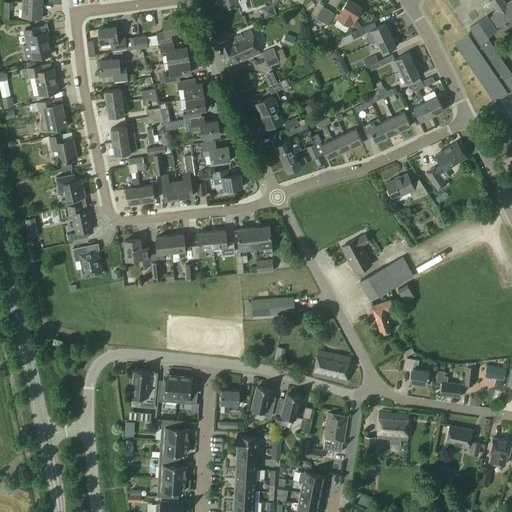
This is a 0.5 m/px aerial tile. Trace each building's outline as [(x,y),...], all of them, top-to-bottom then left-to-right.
[(363,7),(350,0),(347,0),(337,18),(351,27),(363,7)] [(511,25),(511,0),(507,4),(503,0),(490,0),(489,1),(496,11),(493,13),(493,15),(489,18),(487,15),(470,27),(473,31),(468,35),(456,43),(495,101),(511,89),(511,73),(487,37),(497,30),(496,28),(500,25),(504,31),(511,25)] [(43,3),(23,2),(22,17),(42,18),(43,3)] [(334,13),(323,6),(316,17),(328,24),(334,13)] [(146,16),(141,15),(137,17),(138,22),(142,24),(146,21),(146,16)] [(181,31),(178,17),(163,19),(165,31),(157,32),(159,44),(172,41),(171,33),(181,31)] [(377,40),(391,34),(385,22),(371,29),(377,40)] [(117,38),(116,26),(99,29),(101,43),(111,42),(113,50),(126,48),(125,37),(117,38)] [(365,33),(363,27),(350,32),(353,39),(365,33)] [(39,33),(38,28),(24,31),(27,44),(23,45),(26,59),(51,54),(46,32),(39,33)] [(260,53),(250,30),(229,39),(219,44),(229,67),(260,53)] [(283,41),(292,44),(295,36),(287,32),(283,41)] [(396,46),(396,45),(398,44),(395,39),(394,40),(391,34),(377,40),(372,43),(375,48),(380,46),(382,52),(396,46)] [(139,36),(141,48),(148,47),(146,35),(139,36)] [(141,48),(139,36),(133,37),(135,49),(141,48)] [(168,63),(189,60),(187,46),(175,48),(174,42),(160,45),(162,56),(164,56),(163,51),(166,51),(168,63)] [(274,51),(272,48),(262,52),(268,67),(284,60),(279,49),(274,51)] [(395,59),(400,70),(414,64),(409,52),(395,59)] [(367,66),(378,61),(375,54),(363,60),(367,66)] [(378,61),(367,66),(369,71),(395,59),(392,54),(378,61)] [(120,68),(119,58),(100,60),(102,75),(114,74),(114,80),(127,79),(126,68),(120,68)] [(191,72),(189,60),(168,63),(170,74),(167,75),(166,70),(164,70),(165,82),(177,80),(180,80),(179,74),(191,72)] [(414,64),(400,70),(395,73),(397,79),(403,76),(406,82),(420,76),(414,64)] [(41,71),(40,65),(28,68),(29,77),(35,76),(39,96),(59,92),(54,68),(41,71)] [(185,99),(204,96),(201,83),(196,83),(195,78),(180,80),(177,80),(178,87),(183,86),(185,99)] [(262,115),(278,108),(283,106),(277,91),(289,86),(286,79),(268,87),(272,96),(256,103),(258,108),(257,110),(259,114),(261,114),(262,115)] [(381,92),(384,97),(388,95),(389,96),(397,92),(395,87),(387,91),(386,88),(384,89),(381,81),(375,83),(379,93),(381,92)] [(425,86),(422,81),(411,86),(414,92),(425,86)] [(107,104),(122,101),(120,88),(105,90),(107,104)] [(142,98),(147,97),(157,96),(154,89),(141,91),(142,98)] [(370,99),(372,103),(384,97),(381,92),(379,93),(369,98),(370,99)] [(184,119),(201,116),(200,110),(206,109),(204,96),(185,99),(187,112),(182,112),(183,119),(184,119)] [(437,96),(425,102),(432,115),(444,110),(437,96)] [(52,105),(51,99),(34,103),(36,112),(43,110),(48,131),(67,127),(62,103),(52,105)] [(122,101),(107,104),(109,117),(124,114),(122,101)] [(432,115),(425,102),(414,107),(420,121),(432,115)] [(146,109),(147,116),(161,114),(160,107),(146,109)] [(6,118),(15,116),(13,108),(4,111),(6,118)] [(284,120),(278,108),(262,115),(262,116),(261,118),(263,122),(265,122),(267,127),(284,120)] [(393,117),(399,131),(411,126),(404,111),(393,117)] [(344,118),(341,113),(335,115),(338,121),(344,118)] [(163,121),(161,114),(147,116),(149,123),(163,121)] [(204,116),(201,116),(184,119),(187,132),(202,130),(203,137),(220,134),(217,120),(205,122),(204,116)] [(299,123),(296,117),(283,122),(287,129),(299,123)] [(399,131),(393,117),(381,122),(388,136),(399,131)] [(388,136),(381,122),(379,118),(374,121),(363,126),(369,137),(373,135),(376,142),(388,136)] [(320,127),(326,125),(323,119),(318,121),(320,127)] [(309,131),(306,124),(297,128),(300,135),(309,131)] [(111,128),(113,142),(135,138),(134,132),(127,133),(126,126),(111,128)] [(356,128),(344,134),(351,147),(363,142),(356,128)] [(321,141),(318,133),(311,136),(315,144),(321,141)] [(63,141),(62,134),(49,136),(52,151),(58,150),(61,163),(77,159),(73,139),(63,141)] [(153,135),(148,136),(149,144),(154,143),(154,141),(159,141),(158,134),(153,135)] [(351,147),(344,134),(333,139),(339,153),(351,147)] [(295,152),(302,149),(297,137),(289,140),(276,146),(282,159),(295,153),(295,152)] [(135,138),(113,142),(115,155),(130,153),(129,146),(136,145),(135,138)] [(328,158),(339,153),(333,139),(321,145),(328,158)] [(216,147),(215,140),(202,142),(204,156),(210,155),(211,163),(231,160),(228,145),(216,147)] [(466,156),(457,142),(435,156),(441,165),(436,168),(435,167),(426,172),(438,190),(446,184),(439,173),(444,170),(445,170),(466,156)] [(171,152),(170,144),(147,147),(148,155),(171,152)] [(193,169),(191,155),(190,145),(186,145),(188,156),(184,156),(186,170),(193,169)] [(319,155),(315,145),(307,148),(312,158),(319,155)] [(298,159),(295,153),(282,159),(288,172),(301,166),(301,165),(307,162),(305,156),(298,159)] [(164,173),(161,154),(153,155),(156,174),(164,173)] [(228,175),(227,168),(212,171),(214,184),(223,183),(224,190),(243,187),(241,173),(228,175)] [(183,179),(176,180),(179,198),(193,195),(189,170),(182,171),(183,179)] [(179,198),(176,180),(170,181),(168,173),(161,175),(165,200),(179,198)] [(411,182),(407,173),(386,183),(393,198),(410,191),(414,199),(428,192),(419,179),(411,182)] [(68,206),(76,204),(74,198),(85,196),(81,179),(76,180),(74,174),(56,178),(58,190),(65,189),(67,200),(66,200),(67,206),(68,206)] [(156,174),(150,175),(151,184),(139,186),(142,202),(155,200),(154,194),(159,193),(156,174)] [(138,179),(138,178),(132,179),(133,187),(126,188),(128,204),(142,202),(139,186),(138,179)] [(206,193),(204,182),(196,183),(198,195),(206,193)] [(81,203),(76,204),(68,206),(70,213),(72,213),(76,233),(92,230),(88,209),(83,210),(81,203)] [(270,225),(253,227),(255,247),(265,246),(265,253),(273,252),(270,225)] [(246,248),(255,247),(253,227),(238,229),(240,248),(234,249),(235,254),(237,274),(244,273),(242,262),(248,261),(246,248)] [(211,231),(213,247),(221,247),(222,255),(235,254),(234,249),(234,242),(227,242),(226,230),(211,231)] [(213,247),(211,231),(197,233),(198,245),(192,246),(193,258),(206,257),(205,248),(213,247)] [(169,235),(171,252),(179,251),(180,257),(185,257),(185,250),(184,234),(169,235)] [(370,242),(365,234),(342,247),(356,273),(372,264),(362,246),(370,242)] [(171,252),(169,235),(156,237),(157,253),(158,253),(159,259),(164,259),(164,252),(171,252)] [(141,249),(140,239),(124,240),(126,259),(140,258),(140,264),(150,263),(148,248),(141,249)] [(88,253),(87,247),(73,250),(76,262),(81,261),(85,278),(100,274),(98,262),(99,261),(97,252),(88,253)] [(419,274),(449,262),(447,256),(417,269),(419,274)] [(372,299),(374,304),(391,300),(395,298),(391,288),(413,276),(403,257),(361,280),(371,299),(372,299)] [(272,263),(272,259),(257,260),(258,272),(273,270),(272,263)] [(151,262),(152,277),(153,277),(153,278),(162,277),(161,261),(151,262)] [(196,278),(195,273),(194,263),(184,264),(186,279),(196,278)] [(414,297),(407,283),(397,288),(405,302),(414,297)] [(295,313),(294,297),(252,300),(253,316),(295,313)] [(391,300),(374,304),(372,305),(381,333),(392,330),(387,313),(388,313),(388,310),(394,308),(391,300)] [(63,341),(57,339),(54,338),(52,344),(61,346),(63,341)] [(414,352),(412,347),(404,351),(407,356),(414,352)] [(351,357),(319,350),(314,376),(346,382),(351,357)] [(419,360),(407,357),(405,368),(412,370),(410,381),(426,384),(426,383),(431,384),(433,373),(428,372),(429,371),(418,369),(419,360)] [(506,368),(487,364),(484,377),(504,381),(506,368)] [(475,367),(467,366),(465,384),(473,385),(475,367)] [(148,371),(135,370),(134,380),(132,381),(132,386),(133,387),(133,396),(142,397),(141,405),(154,407),(156,382),(147,381),(148,371)] [(444,371),(437,370),(437,373),(436,381),(443,382),(441,394),(459,397),(461,384),(447,382),(448,376),(444,376),(444,371)] [(158,400),(177,402),(179,376),(167,375),(166,387),(159,386),(158,400)] [(179,376),(177,402),(196,403),(197,390),(190,389),(192,377),(179,376)] [(270,390),(257,387),(252,408),(255,409),(254,412),(271,416),(274,403),(267,401),(270,390)] [(240,391),(222,390),(221,403),(221,411),(228,412),(229,404),(239,404),(240,391)] [(300,397),(287,394),(284,405),(278,404),(275,417),(291,421),(292,417),(295,418),(300,397)] [(312,408),(306,407),(304,417),(310,419),(312,408)] [(129,411),(129,419),(146,420),(147,411),(129,411)] [(408,414),(380,412),(378,438),(406,439),(408,414)] [(348,416),(329,413),(325,437),(326,437),(324,448),(342,451),(343,440),(344,440),(348,416)] [(303,418),(300,430),(308,432),(311,420),(303,418)] [(125,420),(125,435),(134,435),(134,421),(125,420)] [(165,439),(187,441),(188,428),(176,428),(176,421),(162,420),(161,440),(165,440),(165,439)] [(473,430),(451,426),(448,444),(472,448),(471,453),(479,454),(481,443),(476,442),(475,443),(471,442),(473,430)] [(237,446),(258,448),(258,436),(241,435),(237,434),(236,447),(237,447),(237,446)] [(376,436),(362,436),(361,453),(375,454),(376,436)] [(125,439),(125,455),(133,456),(133,439),(125,439)] [(164,451),(160,451),(160,458),(174,459),(174,452),(186,453),(187,441),(165,439),(165,440),(164,451)] [(511,445),(511,442),(495,439),(491,453),(493,454),(491,462),(506,465),(508,457),(509,457),(511,445)] [(281,449),(282,440),(273,440),(272,448),(281,449)] [(237,447),(237,457),(257,458),(258,448),(237,446),(237,447)] [(323,450),(308,447),(307,455),(322,458),(323,450)] [(281,449),(272,448),(272,459),(281,459),(281,449)] [(257,458),(237,457),(236,468),(256,469),(257,458)] [(160,458),(159,477),(185,479),(185,466),(173,466),(174,459),(160,458)] [(492,469),(480,467),(477,484),(489,486),(492,469)] [(239,479),(256,480),(256,469),(236,468),(235,479),(239,479)] [(298,482),(303,483),(303,482),(323,486),(325,475),(305,471),(305,472),(300,471),(298,482)] [(454,473),(440,471),(437,484),(451,487),(454,473)] [(185,479),(159,477),(158,496),(172,497),(172,490),(184,491),(185,479)] [(255,491),(256,480),(239,479),(235,479),(235,490),(255,491)] [(301,493),(320,497),(323,486),(303,482),(303,483),(301,493)] [(442,488),(434,487),(432,495),(440,497),(442,488)] [(255,491),(235,490),(234,500),(254,502),(255,491)] [(301,493),(299,503),(318,507),(320,497),(301,493)] [(234,511),(247,511),(253,511),(254,502),(234,500),(234,511)] [(182,511),(183,502),(161,501),(161,504),(157,503),(156,511),(182,511)] [(267,502),(266,511),(273,511),(274,502),(267,502)] [(299,503),(296,511),(317,511),(318,507),(299,503)]
